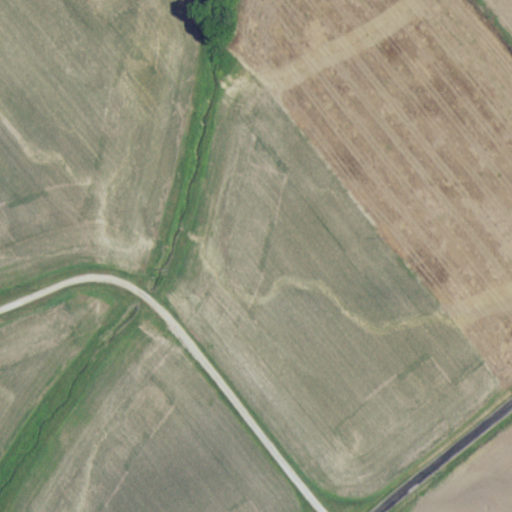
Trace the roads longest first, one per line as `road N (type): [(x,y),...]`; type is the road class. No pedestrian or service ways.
road 1 (residential): [(339,511),(142,276),(0,283)]
road 2 (residential): [(373,511),(511,390)]
